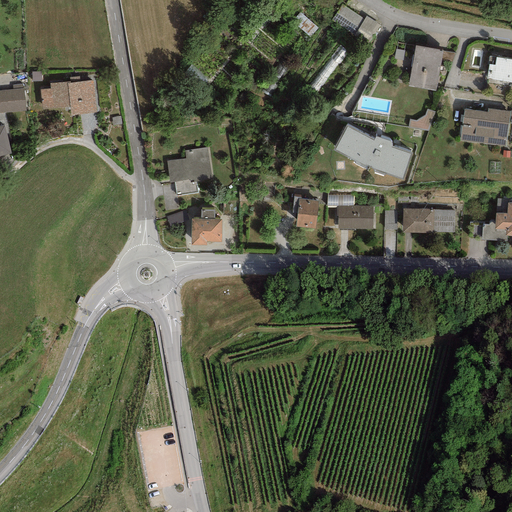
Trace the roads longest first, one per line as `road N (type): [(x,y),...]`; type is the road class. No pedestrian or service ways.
road 1 (tertiary): [(511,267),(166,267)]
road 2 (unclassified): [(110,0),(141,179),(144,254)]
road 3 (tertiary): [(128,280),(93,309),(43,416),(0,471)]
road 4 (tertiary): [(158,290),(202,511)]
road 5 (track): [(141,179),(125,178),(96,149),(73,140),(44,146),(0,186)]
road 6 (unclassified): [(368,0),(407,20),(511,35)]
